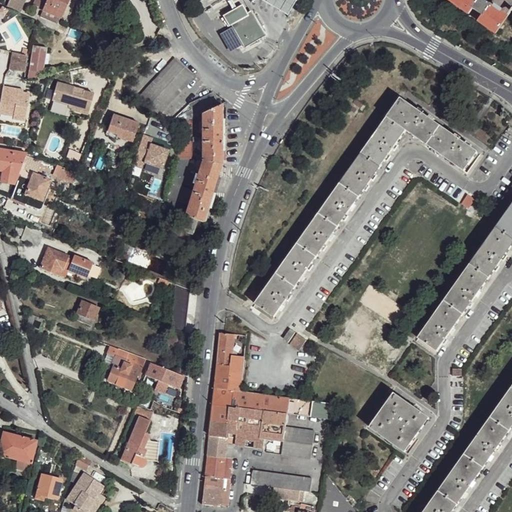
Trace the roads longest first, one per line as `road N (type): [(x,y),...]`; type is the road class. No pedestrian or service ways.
road 1 (secondary): [(188,504),(215,256),(250,153)]
road 2 (residential): [(0,234),(32,421)]
road 3 (residential): [(188,504),(167,501),(32,421)]
